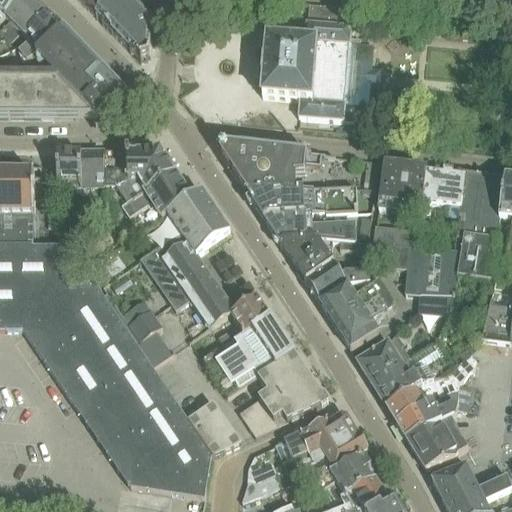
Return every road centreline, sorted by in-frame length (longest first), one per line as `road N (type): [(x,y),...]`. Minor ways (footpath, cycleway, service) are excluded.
road 1 (residential): [(511,168),(179,130)]
road 2 (unclassified): [(179,130),(360,406)]
road 3 (unclassified): [(286,0),(511,16)]
road 4 (unclassified): [(360,406),(241,457),(232,465),(223,511)]
road 5 (residential): [(0,142),(105,137),(154,102)]
road 6 (residential): [(154,102),(51,0)]
road 7 (unclassified): [(360,406),(422,511)]
